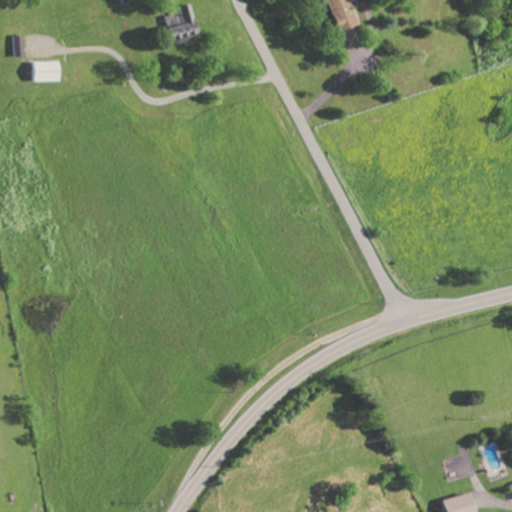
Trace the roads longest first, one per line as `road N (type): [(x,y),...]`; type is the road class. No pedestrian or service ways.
road 1 (primary): [(176,511),(245,424),(333,352),(395,324),(511,291)]
road 2 (residential): [(405,321),(243,0)]
